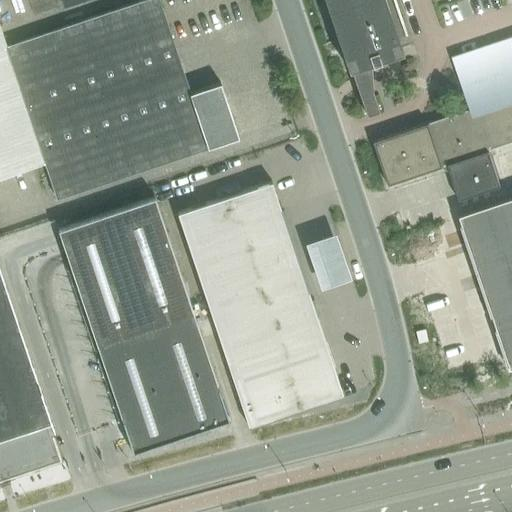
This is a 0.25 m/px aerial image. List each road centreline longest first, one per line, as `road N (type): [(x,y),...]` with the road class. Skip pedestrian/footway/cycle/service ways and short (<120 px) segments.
road 1 (unclassified): [(62,511),(359,431),(395,411),(400,378),(384,300),(286,0)]
road 2 (primary): [(511,454),(276,511)]
